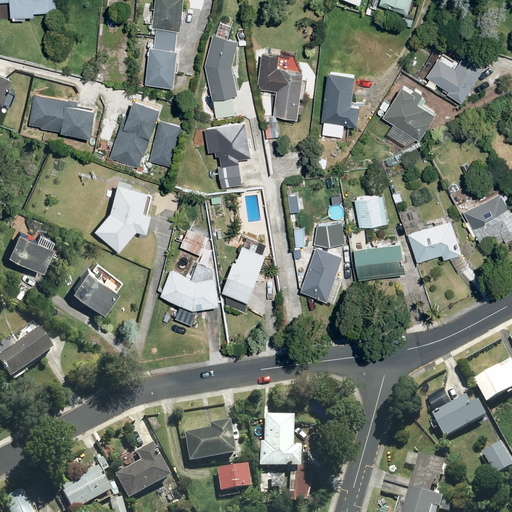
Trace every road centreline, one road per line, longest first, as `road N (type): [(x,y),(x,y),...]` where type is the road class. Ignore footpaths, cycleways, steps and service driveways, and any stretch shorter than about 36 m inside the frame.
road 1 (residential): [(0,463),(143,392),(385,353)]
road 2 (residential): [(385,353),(345,511)]
road 3 (residential): [(385,353),(430,343),(511,301)]
